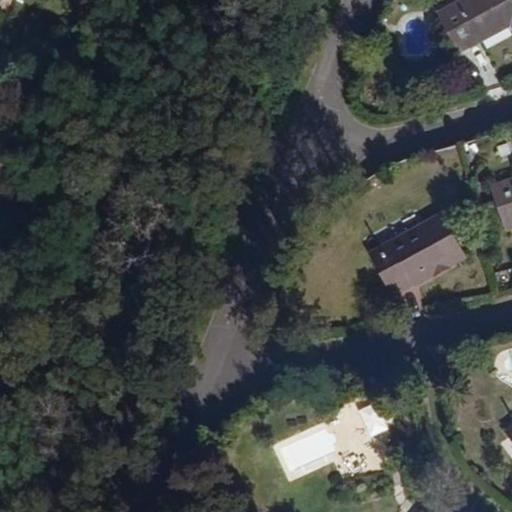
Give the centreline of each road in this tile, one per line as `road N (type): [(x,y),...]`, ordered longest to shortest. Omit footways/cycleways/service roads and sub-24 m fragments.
road 1 (residential): [(191,410),(511,318)]
road 2 (residential): [(267,218),(511,128)]
road 3 (residential): [(267,218),(333,48),(365,0)]
road 4 (residential): [(191,410),(267,218)]
